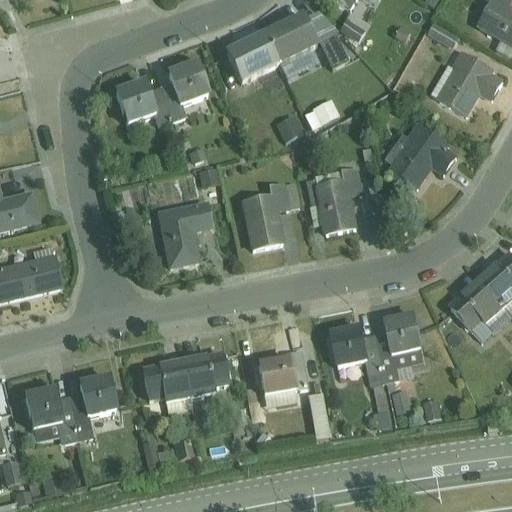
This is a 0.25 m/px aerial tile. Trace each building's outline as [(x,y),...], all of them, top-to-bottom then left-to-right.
[(360,0),(325,0),(352,15),(360,0)] [(438,0),(429,0),(425,7),(435,13),(442,2),(438,0)] [(493,6),(477,33),(501,48),(496,56),(511,64),(511,12),(510,12),(511,8),(511,0),(485,0),(485,1),(493,6)] [(263,39),(280,72),(318,53),(302,20),(263,39)] [(346,24),(339,36),(349,42),(347,45),(356,51),(358,47),(359,48),(366,36),(346,24)] [(435,29),(428,40),(453,54),(460,43),(435,29)] [(280,72),(263,39),(225,57),(241,91),(280,72)] [(335,42),(320,49),(334,75),(348,67),(335,42)] [(448,71),(432,100),(439,103),(437,107),(468,124),(481,102),(492,108),(505,86),(493,80),(495,77),(461,57),(452,73),(448,71)] [(160,94),(172,128),(186,123),(183,112),(210,103),(197,68),(167,78),(171,90),(160,94)] [(172,128),(160,94),(149,98),(145,86),(114,98),(127,132),(154,123),(158,133),(172,128)] [(401,102),(386,102),(386,111),(401,111),(401,102)] [(312,117),(304,121),(311,135),(312,136),(339,120),(331,104),(311,113),(312,117)] [(294,121),(276,130),(285,149),(303,139),(294,121)] [(404,140),(385,166),(392,171),(389,175),(418,195),(433,174),(444,182),(458,161),(448,155),(450,152),(418,129),(408,143),(404,140)] [(203,153),(188,158),(192,169),(206,164),(203,153)] [(216,174),(199,177),(202,194),(220,190),(216,174)] [(318,210),(322,231),(324,243),(359,236),(352,203),(365,201),(359,174),(315,183),(315,185),(305,187),(311,211),(318,210)] [(184,204),(186,188),(169,186),(167,202),(184,204)] [(271,202),(240,208),(251,258),(285,251),(279,218),(291,216),(290,215),(300,213),(295,188),(285,189),(268,192),(271,202)] [(0,191),(0,239),(41,229),(33,197),(3,204),(0,191)] [(175,255),(178,271),(198,267),(193,240),(214,235),(208,210),(159,220),(167,257),(175,255)] [(318,210),(311,211),(309,211),(313,233),(322,231),(318,210)] [(35,266),(0,273),(0,307),(61,293),(53,259),(54,258),(52,253),(33,257),(35,266)] [(175,255),(167,257),(170,273),(178,271),(175,255)] [(479,286),(506,316),(511,323),(511,259),(511,258),(479,286)] [(506,316),(479,286),(449,313),(483,349),(494,339),(488,332),(506,316)] [(376,341),(385,389),(388,388),(395,387),(400,386),(398,374),(411,371),(424,369),(422,357),(424,357),(416,320),(384,327),(387,338),(376,341)] [(385,389),(376,341),(364,343),(362,333),(330,339),(338,376),(367,370),(372,392),(374,392),(379,418),(374,419),(377,435),(392,432),(383,389),(385,389)] [(288,364),(257,369),(266,414),(297,409),(295,398),(309,394),(303,357),(287,360),(288,364)] [(182,366),(193,416),(217,411),(214,401),(216,401),(214,394),(229,391),(221,358),(182,366)] [(193,416),(182,366),(142,374),(148,408),(163,405),(165,411),(166,410),(169,421),(193,416)] [(398,374),(400,386),(414,383),(411,371),(398,374)] [(69,403),(79,447),(94,443),(90,424),(118,418),(110,382),(78,389),(81,400),(69,403)] [(395,387),(388,388),(390,397),(397,396),(395,387)] [(79,447),(69,403),(58,406),(56,394),(24,401),(32,438),(34,437),(36,447),(59,442),(61,451),(79,447)] [(407,397),(393,400),(398,420),(412,417),(407,397)] [(324,399),(309,402),(316,445),(331,443),(324,399)] [(438,406),(424,408),(427,426),(442,423),(438,406)] [(239,412),(228,415),(234,441),(244,439),(243,430),(248,429),(244,413),(239,414),(239,412)] [(154,446),(142,448),(148,474),(160,471),(161,476),(177,473),(185,472),(184,468),(176,470),(173,454),(157,458),(154,446)] [(191,448),(175,451),(178,467),(194,463),(191,448)] [(23,466),(2,470),(7,492),(28,488),(23,466)] [(59,479),(41,483),(45,497),(62,493),(59,479)] [(28,493),(15,496),(18,506),(31,502),(28,493)]
